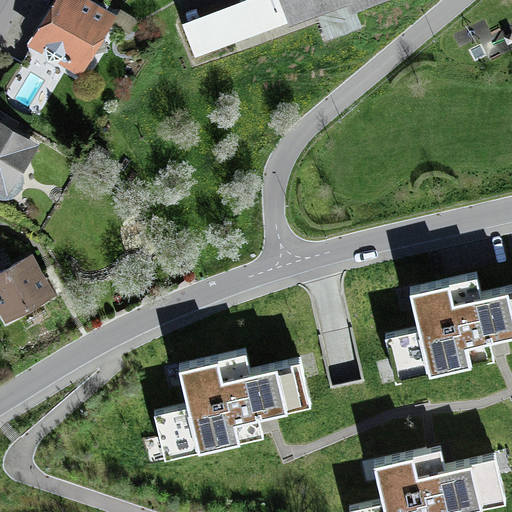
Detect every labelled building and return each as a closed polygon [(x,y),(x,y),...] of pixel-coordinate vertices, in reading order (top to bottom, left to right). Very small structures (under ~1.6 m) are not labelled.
[(78,66),(109,16),(83,0),(79,6),(68,0),(59,0),(35,40),(78,66)] [(349,0),(352,8),(373,0),(241,0),(182,22),(195,55),(344,0),(349,0)] [(32,144),(0,124),(0,183),(6,187),(32,144)] [(0,271),(0,300),(8,316),(50,292),(29,255),(0,271)] [(420,284),(425,304),(414,307),(419,326),(385,333),(391,359),(404,356),(408,377),(494,357),(492,349),(490,338),(511,333),(511,284),(481,291),(476,271),(420,284)] [(194,381),(183,384),(188,402),(154,410),(160,436),(173,433),(178,453),(263,434),(261,424),(259,415),(310,403),(304,377),(292,380),(287,360),(250,368),(245,348),(189,361),(194,381)] [(384,456),(389,477),(378,479),(383,498),(349,505),(350,511),(453,511),(453,510),(505,499),(499,473),(487,476),(482,455),(445,464),(440,444),(430,446),(384,456)]
